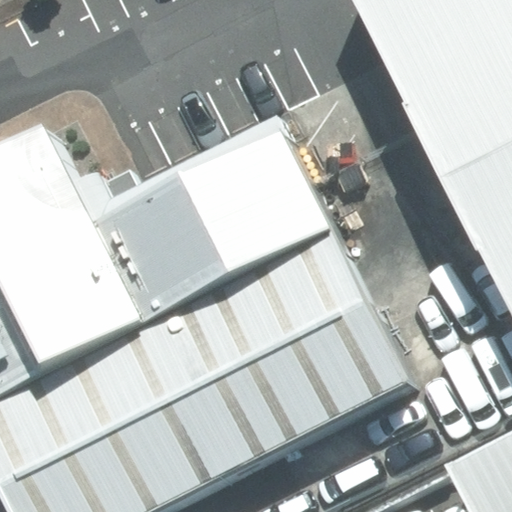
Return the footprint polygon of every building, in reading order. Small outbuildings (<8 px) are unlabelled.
[(511,0),(351,0),(347,2),(511,322),(511,0)] [(153,334),(333,245),(276,124),(94,217),(153,334)] [(0,411),(144,339),(45,144),(0,167),(0,411)] [(333,245),(0,411),(0,490),(11,511),(184,511),(406,398),(333,245)] [(511,511),(511,456),(454,487),(466,511),(511,511)]
